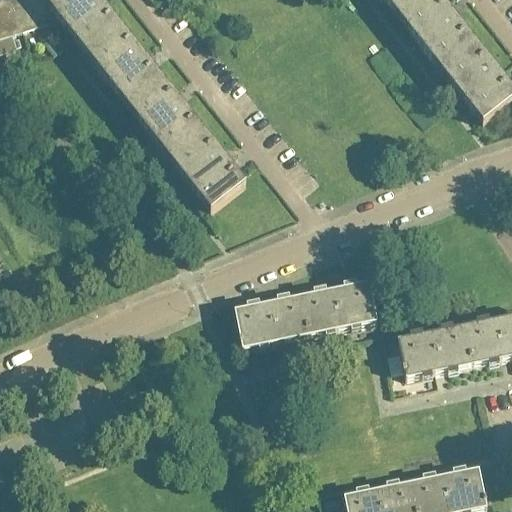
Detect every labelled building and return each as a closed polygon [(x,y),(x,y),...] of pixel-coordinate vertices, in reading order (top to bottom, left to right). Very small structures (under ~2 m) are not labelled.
[(56,22),(43,9),(55,0),(13,0),(10,1),(11,3),(22,37),(47,29),(49,28),(56,22)] [(203,137),(180,108),(173,99),(162,85),(152,72),(145,63),(121,33),(98,4),(95,0),(55,0),(43,9),(56,22),(59,27),(86,61),(114,95),(117,100),(127,113),(138,126),(141,130),(169,165),(196,199),(199,204),(210,217),(245,190),(234,176),(227,167),(203,137)] [(379,0),(386,9),(390,13),(399,25),(410,39),(414,44),(431,66),(440,77),(468,113),(471,117),(482,130),(511,106),(511,96),(506,89),(499,80),(475,50),(452,20),(445,11),(435,0),(379,0)] [(0,43),(22,37),(11,3),(0,5),(0,43)] [(375,318),(369,290),(351,294),(346,295),(335,297),(323,300),(318,301),(302,304),(309,343),(338,338),(343,337),(346,336),(377,330),(376,323),(377,323),(376,318),(375,318)] [(309,343),(302,304),(284,307),(280,308),(268,311),(256,313),(251,314),(234,317),(239,345),(239,350),(240,350),(242,357),(271,351),(276,350),(280,349),(309,343)] [(511,322),(509,324),(497,326),(485,328),(480,329),(464,333),(472,372),(501,366),(505,365),(509,365),(511,363),(511,322)] [(472,372),(464,333),(447,336),(443,337),(431,339),(419,342),(414,343),(397,346),(403,374),(402,374),(403,379),(404,378),(405,386),(431,380),(434,380),(439,379),(442,378),(472,372)] [(399,363),(385,365),(388,386),(402,384),(399,363)] [(190,381),(183,365),(171,370),(178,386),(190,381)] [(483,503),(477,476),(460,480),(456,480),(443,483),(431,486),(427,487),(409,490),(414,511),(485,511),(485,508),(484,503),(483,503)] [(414,511),(409,490),(393,493),(389,494),(376,497),(365,499),(360,500),(342,504),(343,511),(414,511)]
